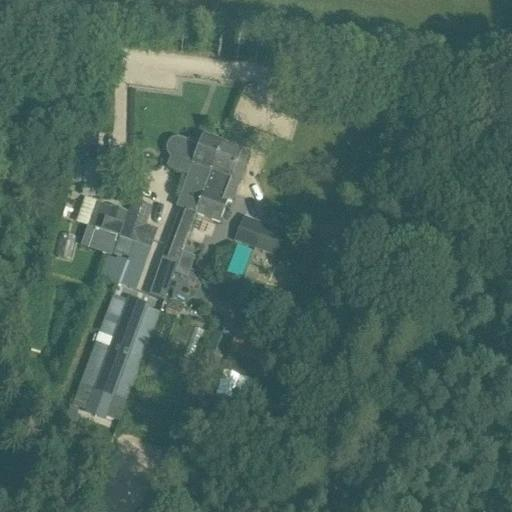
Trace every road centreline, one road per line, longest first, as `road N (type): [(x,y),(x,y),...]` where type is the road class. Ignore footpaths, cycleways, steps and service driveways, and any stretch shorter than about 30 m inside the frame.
road 1 (track): [(0,45),(511,91)]
road 2 (track): [(358,511),(511,91)]
